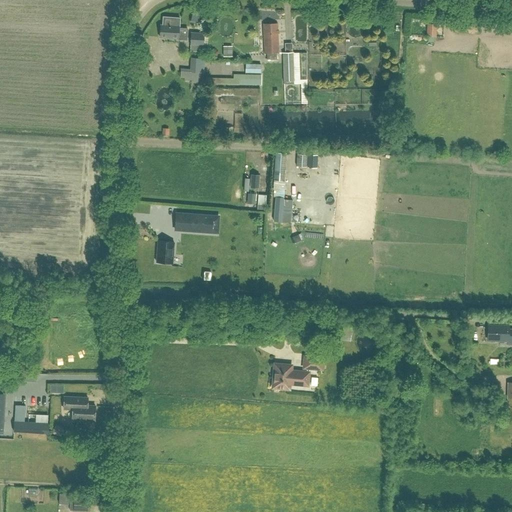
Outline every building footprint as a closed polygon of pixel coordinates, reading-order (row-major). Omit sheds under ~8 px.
[(180,18),(163,17),(163,25),(161,25),(160,38),(178,39),(186,40),(187,29),(179,29),(180,18)] [(426,36),(428,36),(427,41),(433,42),(433,36),(434,36),(435,24),(427,23),(426,36)] [(278,53),(277,24),(263,24),(264,54),(278,53)] [(204,33),(191,32),(190,45),(204,46),(204,33)] [(293,52),(282,52),(283,82),(294,81),(293,52)] [(245,69),(259,69),(259,58),(245,58),(245,69)] [(208,78),(208,83),(261,84),(261,74),(233,74),(233,78),(208,78)] [(273,184),(283,184),(285,153),(275,153),(273,184)] [(297,154),(296,166),(306,167),(306,155),(297,154)] [(308,155),(307,167),(316,167),(317,155),(308,155)] [(259,175),(251,175),(250,187),(258,187),(259,175)] [(281,203),(281,191),(271,191),(271,217),(290,217),(290,203),(281,203)] [(256,194),(247,193),(246,203),(255,204),(256,194)] [(266,195),(258,194),(257,209),(265,209),(266,195)] [(176,213),(175,229),(216,232),(218,217),(176,213)] [(156,262),(172,264),(174,242),(158,241),(156,262)] [(0,313),(11,314),(11,306),(10,305),(5,305),(5,303),(0,302),(0,306),(0,307),(0,310),(0,313)] [(24,316),(24,323),(31,323),(31,324),(33,324),(33,317),(35,317),(35,313),(38,313),(38,307),(34,307),(33,303),(29,303),(29,316),(24,316)] [(511,329),(508,329),(509,326),(488,325),(487,340),(507,340),(507,343),(511,343),(511,329)] [(322,370),(323,358),(304,356),(303,368),(322,370)] [(307,386),(309,372),(291,370),(291,365),(274,364),(272,388),(289,389),(290,384),(307,386)] [(87,405),(88,398),(64,397),(63,409),(72,409),(72,420),(94,421),(95,406),(87,405)] [(36,422),(14,421),(13,432),(36,433),(36,422)] [(73,510),(89,511),(89,499),(74,498),(73,510)]
